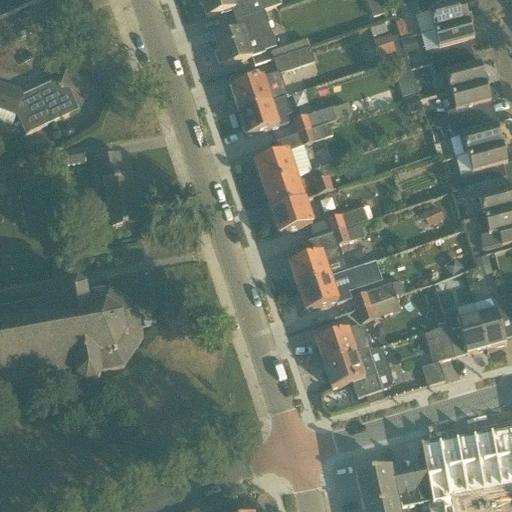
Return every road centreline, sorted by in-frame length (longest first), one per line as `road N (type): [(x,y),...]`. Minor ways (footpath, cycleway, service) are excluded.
road 1 (residential): [(294,451),(201,159),(135,0)]
road 2 (residential): [(294,451),(511,386)]
road 3 (residential): [(153,511),(294,451)]
